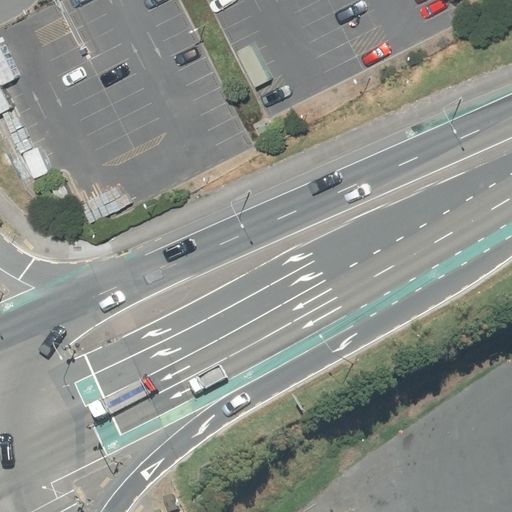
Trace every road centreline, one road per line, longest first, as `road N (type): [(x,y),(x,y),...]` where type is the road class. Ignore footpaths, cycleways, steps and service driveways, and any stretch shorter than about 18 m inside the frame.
road 1 (primary): [(117,287),(511,114)]
road 2 (primary): [(348,284),(25,469)]
road 3 (primary): [(348,284),(215,396),(135,473),(109,511)]
road 4 (primary): [(511,189),(348,284)]
road 5 (primary): [(0,339),(117,287)]
road 6 (primary): [(0,250),(35,273),(117,287)]
